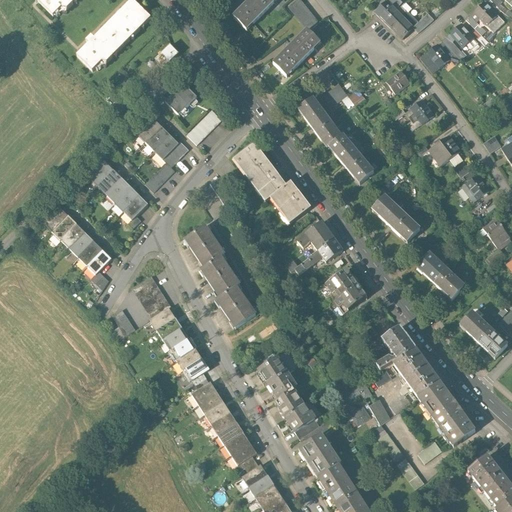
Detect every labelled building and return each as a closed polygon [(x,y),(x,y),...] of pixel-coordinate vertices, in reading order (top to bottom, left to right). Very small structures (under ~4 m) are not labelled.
[(53,19),(62,10),(67,12),(78,0),(40,0),(37,4),(53,19)] [(251,0),(252,0),(234,19),(247,32),(253,25),(272,6),(277,0),(251,0)] [(294,15),(307,32),(308,32),(318,24),(299,0),(289,8),(294,15)] [(388,0),(375,14),(385,24),(400,10),(398,9),(402,5),(396,0),(388,0)] [(502,3),(498,0),(488,0),(498,8),(502,3)] [(511,0),(498,0),(502,3),(511,11),(511,0)] [(485,2),(470,17),(477,24),(479,22),(493,35),(505,23),(485,2)] [(93,74),(104,64),(107,65),(152,20),(134,3),(122,15),(99,37),(95,41),(92,38),(87,44),(90,47),(78,59),(93,74)] [(385,24),(393,32),(396,29),(405,38),(413,30),(418,24),(408,13),(409,9),(404,5),(400,10),(385,24)] [(434,21),(427,15),(418,24),(413,30),(418,35),(434,21)] [(477,24),(470,17),(466,22),(482,37),(486,33),(477,24)] [(475,40),(462,25),(447,37),(453,44),(455,42),(462,51),(475,40)] [(293,46),(274,65),(287,78),(299,66),(321,45),(308,32),(307,32),(293,46)] [(453,44),(447,37),(437,46),(450,61),(455,67),(465,58),(453,44)] [(450,61),(437,46),(431,51),(420,61),(433,76),(443,68),(450,61)] [(170,47),(162,54),(168,66),(178,55),(170,47)] [(198,77),(190,68),(180,77),(186,83),(164,104),(178,117),(196,99),(186,89),(198,77)] [(391,90),(395,96),(410,85),(401,73),(383,87),(387,92),(391,90)] [(338,86),(323,96),(332,108),(342,101),(347,97),(338,86)] [(355,107),(365,100),(358,90),(348,98),(355,107)] [(348,110),(349,111),(354,107),(347,97),(342,101),(348,110)] [(327,150),(328,149),(341,138),(334,128),(326,117),(313,101),(299,112),(310,127),(314,133),(327,150)] [(423,103),(405,115),(417,130),(434,118),(423,103)] [(396,122),(405,115),(400,109),(392,116),(396,122)] [(221,122),(211,113),(187,137),(196,147),(221,122)] [(162,129),(153,121),(138,137),(146,145),(162,129)] [(170,138),(162,129),(146,145),(155,154),(170,138)] [(460,153),(447,136),(428,151),(441,167),(460,153)] [(488,154),(499,146),(493,136),(481,144),(488,154)] [(346,170),(360,186),(374,174),(361,158),(343,137),(341,138),(328,149),(331,152),(335,157),(342,166),(346,170)] [(179,146),(170,138),(155,154),(163,162),(179,146)] [(189,152),(181,144),(179,146),(163,162),(167,166),(171,170),(189,152)] [(428,151),(423,145),(413,152),(418,159),(428,151)] [(255,146),(233,162),(266,204),(271,201),(286,188),(255,146)] [(98,189),(113,173),(105,165),(89,180),(98,189)] [(167,166),(145,187),(153,195),(175,174),(171,170),(167,166)] [(222,180),(220,179),(210,185),(229,215),(240,208),(228,191),(244,181),(237,170),(222,180)] [(107,197),(122,182),(113,173),(98,189),(107,197)] [(462,189),(471,203),(490,191),(480,176),(462,189)] [(115,206),(131,190),(122,182),(107,197),(115,206)] [(291,184),(286,188),(271,201),(290,226),(311,210),(291,184)] [(124,214),(139,199),(131,190),(115,206),(124,214)] [(385,198),(371,212),(387,228),(390,231),(406,246),(420,231),(402,214),(385,198)] [(136,219),(148,207),(139,199),(124,214),(132,222),(136,219)] [(479,201),(469,206),(472,212),(482,207),(479,201)] [(53,235),(68,219),(59,211),(44,226),(53,235)] [(61,243),(77,227),(68,219),(53,235),(49,239),(57,248),(61,243)] [(132,222),(128,227),(133,231),(141,223),(136,219),(132,222)] [(511,242),(511,237),(498,221),(482,234),(496,251),(498,254),(511,242)] [(335,241),(321,224),(302,238),(296,244),(303,251),(310,243),(318,253),(335,241)] [(70,252),(85,236),(77,227),(61,243),(70,252)] [(224,257),(206,229),(186,242),(205,270),(221,259),(224,257)] [(79,260),(94,244),(85,236),(70,252),(79,260)] [(343,252),(335,241),(318,253),(308,260),(309,261),(295,272),(299,277),(322,260),(326,264),(343,252)] [(88,268),(103,253),(94,244),(79,260),(88,268)] [(483,262),(490,271),(504,260),(498,254),(496,251),(483,262)] [(100,273),(112,261),(103,253),(88,268),(96,277),(100,273)] [(430,256),(416,270),(432,286),(435,289),(451,303),(465,289),(430,256)] [(240,286),(221,259),(205,270),(202,272),(220,300),(237,289),(240,286)] [(359,287),(347,272),(327,287),(333,296),(331,297),(336,303),(359,287)] [(96,277),(92,282),(103,293),(109,283),(100,273),(96,277)] [(171,309),(152,278),(133,290),(152,321),(169,310),(171,309)] [(334,324),(368,299),(359,287),(336,303),(330,308),(333,313),(329,316),(334,324)] [(255,316),(237,289),(220,300),(217,302),(235,330),(255,316)] [(157,332),(176,320),(169,310),(152,321),(150,322),(157,332)] [(496,323),(506,333),(511,327),(511,311),(510,310),(496,323)] [(135,332),(122,312),(113,319),(120,329),(110,335),(116,345),(135,332)] [(473,315),(459,329),(494,362),(507,348),(473,315)] [(164,342),(182,331),(176,320),(157,332),(164,342)] [(360,348),(377,336),(373,329),(355,342),(360,348)] [(416,351),(400,329),(380,343),(390,358),(396,365),(416,351)] [(170,353),(189,341),(182,331),(164,342),(170,353)] [(177,363),(196,351),(189,341),(170,353),(177,363)] [(184,373),(202,361),(196,351),(177,363),(184,373)] [(401,381),(426,364),(416,351),(396,365),(392,368),(401,381)] [(284,373),(274,357),(255,369),(264,385),(284,373)] [(390,358),(376,368),(381,376),(392,368),(396,365),(390,358)] [(203,375),(209,371),(202,361),(184,373),(190,383),(193,382),(203,375)] [(417,403),(441,386),(426,364),(401,381),(417,403)] [(264,385),(283,416),(307,401),(298,385),(293,388),(284,373),(264,385)] [(203,375),(193,382),(199,392),(209,385),(203,375)] [(364,400),(370,396),(363,384),(337,399),(350,421),(353,420),(357,427),(369,420),(362,410),(356,414),(353,408),(351,410),(346,403),(360,394),(364,400)] [(199,407),(217,395),(210,385),(209,385),(199,392),(192,396),(199,407)] [(435,429),(459,412),(441,386),(417,403),(435,429)] [(205,417),(224,405),(217,395),(199,407),(205,417)] [(403,396),(388,407),(395,416),(410,406),(403,396)] [(280,417),(291,434),(317,418),(307,401),(283,416),(280,417)] [(379,402),(368,409),(380,428),(391,421),(379,402)] [(212,427),(230,415),(224,405),(205,417),(212,427)] [(452,452),(476,435),(459,412),(435,429),(452,452)] [(218,437),(237,425),(230,415),(212,427),(218,437)] [(225,447),(243,435),(237,425),(218,437),(225,447)] [(314,428),(315,436),(329,433),(327,425),(314,428)] [(381,428),(372,434),(415,493),(424,486),(381,428)] [(232,458),(250,446),(243,435),(225,447),(232,458)] [(323,437),(299,453),(318,482),(339,468),(341,466),(323,437)] [(442,454),(435,444),(418,457),(425,467),(442,454)] [(253,459),(257,456),(250,446),(232,458),(238,468),(242,466),(253,459)] [(253,459),(242,466),(248,475),(259,468),(253,459)] [(502,476),(487,459),(467,475),(481,493),(502,476)] [(249,490),(267,478),(261,468),(259,468),(248,475),(242,479),(249,490)] [(336,510),(356,496),(339,468),(318,482),(336,510)] [(511,489),(502,476),(481,493),(496,511),(499,511),(511,502),(511,489)] [(256,500),(274,488),(267,478),(249,490),(256,500)] [(262,510),(281,498),(274,488),(256,500),(262,510)] [(336,510),(337,511),(366,511),(356,496),(336,510)] [(263,511),(281,511),(287,508),(281,498),(262,510),(263,511)] [(511,511),(511,502),(499,511),(511,511)]
